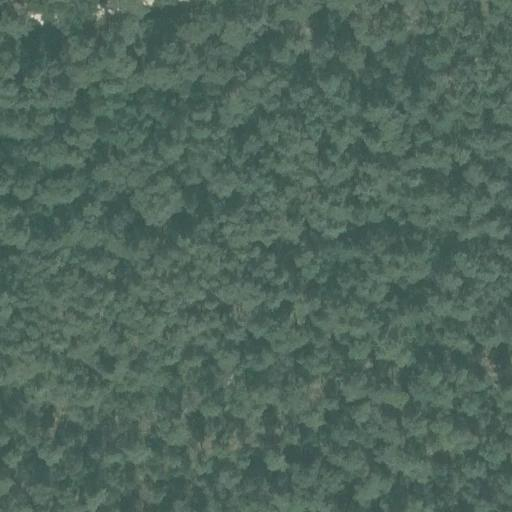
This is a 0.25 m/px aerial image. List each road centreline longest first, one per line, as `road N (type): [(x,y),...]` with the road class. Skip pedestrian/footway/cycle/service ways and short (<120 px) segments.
road 1 (track): [(511,324),(302,342),(0,386)]
road 2 (track): [(159,0),(0,26)]
